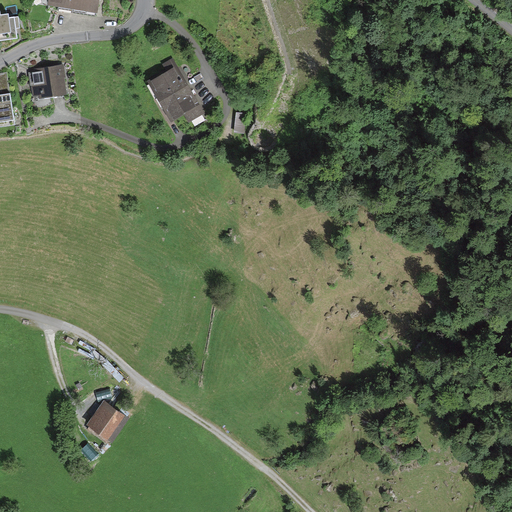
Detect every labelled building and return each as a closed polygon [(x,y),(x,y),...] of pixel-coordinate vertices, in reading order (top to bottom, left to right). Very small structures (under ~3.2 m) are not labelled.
[(94,12),(95,0),(48,0),(47,4),(94,12)] [(0,11),(0,35),(9,34),(6,11),(0,11)] [(198,112),(171,58),(158,64),(161,70),(143,79),(163,118),(181,110),(185,119),(198,112)] [(60,67),(31,70),(34,98),(63,94),(60,67)] [(0,123),(9,123),(4,92),(0,92),(0,123)] [(97,437),(118,414),(102,400),(81,424),(97,437)] [(89,460),(97,453),(88,442),(79,448),(89,460)]
